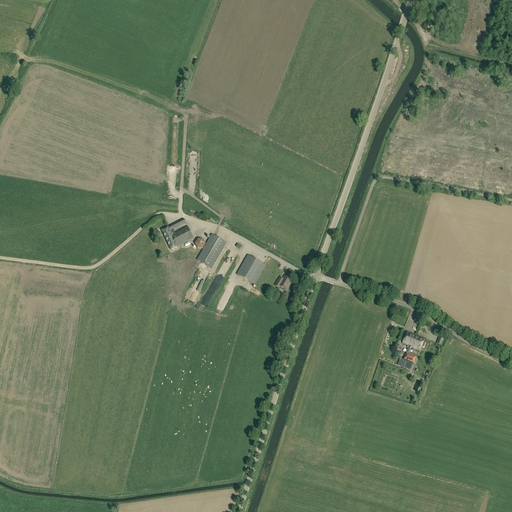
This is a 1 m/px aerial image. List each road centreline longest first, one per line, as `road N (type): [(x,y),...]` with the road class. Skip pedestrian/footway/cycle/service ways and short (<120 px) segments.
road 1 (tertiary): [(316,275),(411,0)]
road 2 (tertiary): [(240,511),(316,275)]
road 3 (unclassified): [(511,360),(405,305),(316,275)]
road 4 (track): [(0,258),(89,267),(156,215),(181,214)]
